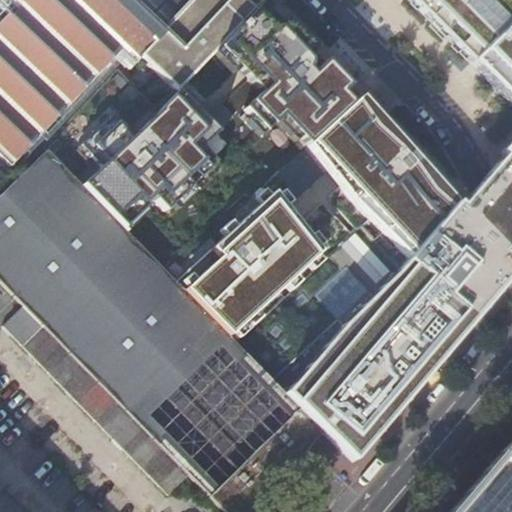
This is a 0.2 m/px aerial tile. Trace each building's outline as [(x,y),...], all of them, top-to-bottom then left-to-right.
[(0,0),(0,159),(10,169),(114,58),(127,70),(138,59),(174,91),(262,0),(189,0),(159,32),(125,0),(0,0)] [(262,0),(174,91),(138,59),(127,70),(114,58),(42,149),(226,333),(418,150),(408,102),(311,0),(262,0)] [(125,0),(159,32),(189,0),(125,0)] [(446,199),(284,370),(333,417),(347,430),(363,445),(373,434),(428,376),(481,321),(511,288),(511,0),(402,0),(415,12),(511,107),(511,128),(491,151),(486,156),(453,192),(446,199)] [(0,286),(22,309),(123,412),(213,324),(42,149),(0,194),(0,286)] [(0,179),(10,169),(0,159),(0,179)] [(165,497),(186,476),(123,412),(22,309),(3,327),(1,330),(165,497)] [(254,317),(249,313),(242,323),(247,327),(254,317)] [(186,476),(221,511),(253,511),(320,432),(317,430),(310,423),(213,324),(123,412),(186,476)] [(314,419),(310,423),(317,430),(321,426),(314,419)] [(511,441),(511,442),(498,455),(511,469),(511,441)] [(511,511),(511,469),(498,455),(449,511),(511,511)]
